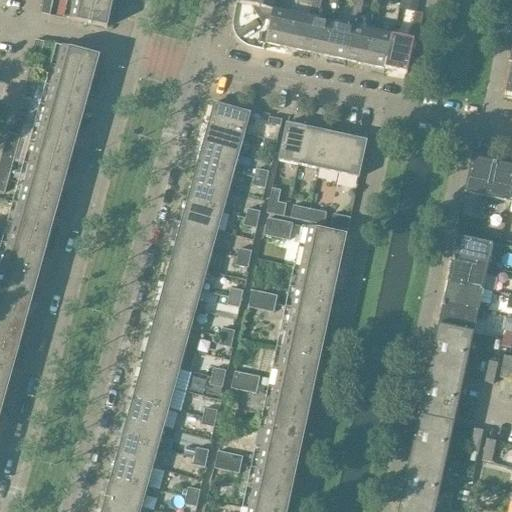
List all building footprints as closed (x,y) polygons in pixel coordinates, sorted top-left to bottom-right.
[(52,0),(43,0),(40,15),(49,17),(52,0)] [(112,0),(73,0),(69,21),(106,29),(112,0)] [(272,12),(274,0),(239,0),(238,5),(257,9),(255,15),(258,20),(272,12)] [(359,16),(362,3),(354,1),(351,15),(359,16)] [(305,54),(312,20),(316,21),(319,8),(311,6),(308,20),(292,16),(285,50),(305,54)] [(285,50),(292,16),(272,12),(258,20),(262,25),(268,27),(264,45),(285,50)] [(419,29),(422,16),(414,14),(411,27),(419,29)] [(345,62),(352,29),(356,30),(359,16),(351,15),(348,28),(332,25),(325,58),(345,62)] [(325,58),(332,25),(316,21),(312,20),(305,54),(325,58)] [(406,75),(413,42),(416,43),(419,29),(411,27),(408,41),(392,38),(385,71),(406,75)] [(372,33),(356,30),(352,29),(345,62),(365,67),(372,33)] [(385,71),(392,38),(372,33),(365,67),(385,71)] [(34,42),(32,54),(40,56),(43,44),(34,42)] [(62,48),(51,88),(88,98),(99,58),(62,48)] [(28,70),(25,83),(34,85),(37,72),(28,70)] [(34,85),(25,83),(23,95),(31,97),(34,85)] [(51,88),(40,127),(77,138),(88,98),(51,88)] [(213,105),(207,125),(244,135),(250,115),(213,105)] [(20,110),(17,122),(26,124),(28,112),(20,110)] [(266,128),(279,130),(281,122),(268,119),(266,128)] [(207,125),(202,145),(238,155),(244,135),(207,125)] [(285,125),(277,162),(297,167),(305,130),(285,125)] [(40,127),(29,167),(66,177),(77,138),(40,127)] [(325,134),(305,130),(297,167),(317,171),(325,134)] [(7,134),(0,159),(13,162),(19,138),(7,134)] [(345,138),(325,134),(317,171),(337,176),(345,138)] [(366,143),(345,138),(337,176),(358,180),(366,143)] [(262,149),(274,151),(276,143),(264,140),(262,149)] [(202,145),(196,165),(233,175),(238,155),(202,145)] [(0,194),(3,195),(13,162),(0,159),(0,194)] [(471,159),(463,195),(478,198),(476,205),(485,206),(494,164),(471,159)] [(511,188),(511,167),(494,164),(485,206),(494,208),(495,201),(509,204),(511,188)] [(196,165),(191,184),(228,194),(233,175),(196,165)] [(29,167),(18,206),(55,216),(66,177),(29,167)] [(255,171),(253,179),(266,182),(267,174),(255,171)] [(266,182),(253,179),(251,188),(264,191),(266,182)] [(228,194),(191,184),(185,204),(222,214),(228,194)] [(274,217),(277,204),(279,192),(271,190),(265,215),(274,217)] [(185,204),(180,224),(217,234),(222,214),(185,204)] [(285,206),(277,204),(274,217),(282,219),(285,206)] [(18,206),(7,246),(44,256),(55,216),(18,206)] [(309,211),(292,208),(289,220),(306,224),(309,211)] [(246,211),(245,219),(257,222),(259,214),(246,211)] [(325,215),(309,211),(306,224),(323,227),(325,215)] [(349,220),(332,216),(330,229),(347,232),(349,220)] [(257,222),(245,219),(243,228),(255,230),(257,222)] [(266,220),(263,237),(288,242),(291,226),(266,220)] [(180,224),(175,243),(211,253),(217,234),(180,224)] [(346,237),(308,229),(299,270),(337,278),(346,237)] [(511,238),(511,235),(503,233),(501,242),(511,245),(511,238)] [(456,238),(451,261),(493,270),(495,261),(488,260),(492,245),(456,238)] [(175,243),(169,263),(206,273),(211,253),(175,243)] [(7,246),(0,271),(0,286),(33,296),(44,256),(7,246)] [(250,253),(238,251),(236,259),(249,261),(250,253)] [(249,261),(236,259),(234,268),(247,270),(249,261)] [(451,261),(446,283),(482,291),(485,277),(492,279),(493,270),(451,261)] [(206,273),(169,263),(164,283),(200,293),(206,273)] [(299,270),(291,310),(328,318),(337,278),(299,270)] [(164,283),(158,302),(195,312),(200,293),(164,283)] [(446,283),(442,306),(484,315),(486,306),(479,305),(482,291),(446,283)] [(0,286),(0,329),(22,335),(33,296),(0,286)] [(229,290),(228,299),(240,301),(242,293),(229,290)] [(276,298),(251,293),(249,301),(274,306),(276,298)] [(240,301),(228,299),(226,307),(238,310),(240,301)] [(274,306),(249,301),(247,309),(272,315),(274,306)] [(195,312),(158,302),(153,322),(190,332),(195,312)] [(442,306),(437,328),(472,336),(475,322),(482,323),(484,315),(442,306)] [(291,310),(282,350),(319,358),(328,318),(291,310)] [(497,318),(489,316),(486,325),(495,327),(497,318)] [(511,321),(502,319),(500,329),(508,330),(511,321)] [(190,332),(153,322),(147,342),(184,352),(190,332)] [(437,328),(427,374),(462,381),(472,336),(437,328)] [(0,329),(0,371),(11,375),(22,335),(0,329)] [(233,333),(221,330),(219,338),(231,341),(233,333)] [(231,341),(219,338),(217,347),(230,350),(231,341)] [(184,352),(147,342),(142,361),(179,371),(184,352)] [(282,350),(273,391),(311,399),(319,358),(282,350)] [(511,364),(511,359),(503,357),(499,379),(508,381),(511,364)] [(179,371),(142,361),(137,381),(173,391),(179,371)] [(487,363),(482,384),(492,386),(497,365),(487,363)] [(212,370),(210,378),(223,381),(225,373),(212,370)] [(0,371),(0,413),(0,414),(11,375),(0,371)] [(259,379),(234,374),(232,382),(257,387),(259,379)] [(223,381),(210,378),(209,387),(221,390),(223,381)] [(426,379),(419,411),(454,419),(461,386),(426,379)] [(173,391),(137,381),(131,401),(168,411),(173,391)] [(257,387),(232,382),(230,390),(255,396),(257,387)] [(273,391),(265,431),(302,439),(311,399),(273,391)] [(168,411),(131,401),(126,420),(163,430),(168,411)] [(216,413),(204,410),(202,418),(214,421),(216,413)] [(200,427),(202,418),(186,415),(184,424),(200,427)] [(418,416),(408,462),(443,470),(453,424),(418,416)] [(214,421),(202,418),(200,427),(213,430),(214,421)] [(163,430),(126,420),(120,440),(157,450),(163,430)] [(482,432),(472,430),(467,451),(478,453),(482,432)] [(265,431),(256,471),(294,479),(302,439),(265,431)] [(157,450),(120,440),(115,460),(152,470),(157,450)] [(490,464),(495,443),(485,441),(481,462),(490,464)] [(195,450),(193,458),(206,461),(208,453),(195,450)] [(241,459),(216,453),(215,462),(240,467),(241,459)] [(206,461),(193,458),(191,467),(204,469),(206,461)] [(152,470),(115,460),(110,479),(146,489),(152,470)] [(240,467),(215,462),(213,470),(238,476),(240,467)] [(408,462),(398,507),(422,511),(434,511),(443,470),(408,462)] [(256,471),(248,511),(253,511),(286,511),(294,479),(256,471)] [(146,489),(110,479),(104,499),(141,509),(146,489)] [(187,490),(185,498),(197,500),(199,492),(187,490)] [(197,500),(185,498),(183,507),(195,509),(197,500)] [(139,511),(141,509),(104,499),(100,511),(139,511)]
